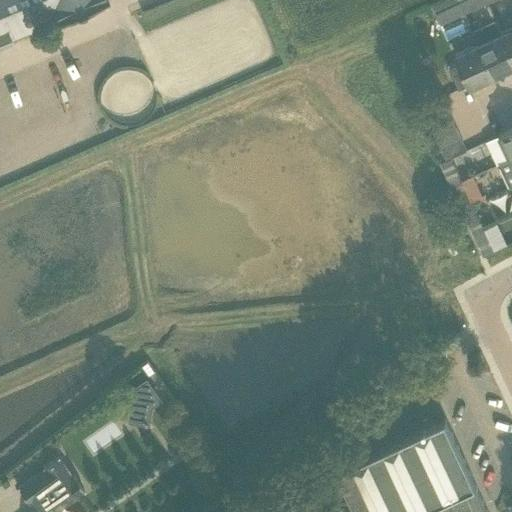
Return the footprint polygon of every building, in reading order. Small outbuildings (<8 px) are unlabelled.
[(0,0),(0,44),(54,21),(55,25),(109,2),(108,0),(0,0)] [(462,0),(458,2),(463,12),(486,2),(485,0),(462,0)] [(458,2),(456,3),(435,13),(439,23),(463,12),(458,2)] [(493,75),(511,65),(511,56),(501,32),(496,22),(472,32),(478,43),(493,75)] [(511,26),(501,32),(511,56),(511,26)] [(458,62),(468,83),(469,86),(493,75),(478,43),(454,54),(458,62)] [(458,88),(468,83),(458,62),(448,67),(458,88)] [(455,128),(450,116),(429,126),(434,137),(455,128)] [(511,126),(498,133),(509,157),(511,155),(511,126)] [(439,147),(459,137),(455,128),(434,137),(439,147)] [(444,158),(450,156),(465,149),(459,137),(439,147),(444,158)] [(511,155),(509,157),(498,162),(508,185),(511,183),(511,155)] [(450,156),(444,158),(439,161),(449,183),(460,178),(450,156)] [(461,207),(471,202),(460,178),(449,183),(461,207)] [(482,225),(471,202),(461,207),(471,230),(482,225)] [(473,233),(483,253),(493,248),(482,225),(471,230),(473,233)] [(125,392),(132,402),(149,404),(159,398),(145,378),(125,392)] [(487,511),(444,417),(426,426),(339,466),(360,511),(487,511)] [(66,511),(61,505),(84,489),(73,474),(71,476),(57,455),(42,466),(44,468),(18,486),(28,501),(30,500),(38,511),(66,511)]
